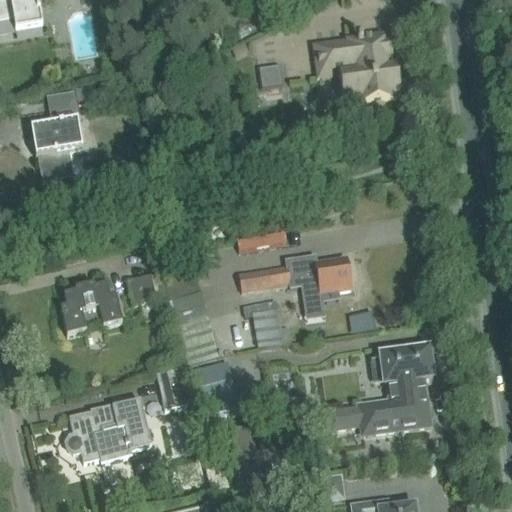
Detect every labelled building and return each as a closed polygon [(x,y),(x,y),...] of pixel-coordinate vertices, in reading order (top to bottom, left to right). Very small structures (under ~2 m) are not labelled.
[(42,31),(37,0),(0,0),(0,22),(13,21),(15,35),(35,32),(42,31)] [(388,72),(387,63),(392,62),(390,47),(385,48),(383,38),(346,43),(346,44),(313,49),(317,83),(339,80),(340,84),(342,96),(343,106),(359,104),(360,104),(361,110),(369,109),(370,113),(385,111),(385,107),(393,105),(392,99),(400,98),(396,70),(388,72)] [(262,93),(282,91),(280,70),(260,72),(262,93)] [(93,90),(75,93),(77,106),(95,103),(93,90)] [(35,133),(31,133),(35,162),(40,161),(44,185),(63,181),(71,180),(67,156),(82,154),(78,125),(76,116),(73,97),(49,101),(49,102),(52,120),(54,129),(35,133)] [(248,279),(239,280),(241,296),(289,289),(290,293),(301,291),(304,309),(323,306),(339,303),(338,296),(351,293),(347,270),(346,265),(346,263),(344,264),(340,264),(317,268),(316,265),(315,260),(311,261),(285,265),(287,273),(270,275),(248,279)] [(132,309),(157,303),(168,300),(164,286),(161,276),(151,279),(127,284),(132,309)] [(195,277),(164,286),(168,300),(169,306),(172,318),(174,318),(177,330),(188,369),(218,361),(195,277)] [(95,292),(94,289),(75,293),(76,297),(64,299),(67,311),(61,313),(67,341),(86,336),(85,333),(102,329),(103,332),(122,328),(116,300),(110,301),(107,289),(95,292)] [(284,349),(276,304),(243,310),(245,322),(253,320),(259,353),(284,349)] [(378,331),(373,306),(350,311),(355,335),(378,331)] [(394,358),(380,359),(381,362),(384,386),(384,389),(388,389),(389,393),(390,406),(390,407),(406,405),(405,398),(425,395),(424,384),(433,383),(429,353),(415,355),(415,353),(394,355),(394,358)] [(190,375),(196,399),(234,390),(227,366),(190,375)] [(165,414),(190,408),(182,373),(157,379),(165,414)] [(234,390),(196,399),(199,411),(237,401),(234,390)] [(359,413),(330,417),(332,434),(361,430),(363,430),(362,427),(373,425),(375,437),(430,430),(429,425),(431,423),(430,412),(427,411),(426,405),(425,397),(425,395),(405,398),(406,405),(390,407),(390,406),(359,410),(359,413)] [(241,404),(196,416),(200,430),(244,419),(241,404)] [(70,441),(66,447),(68,454),(74,458),(81,456),(84,468),(100,464),(101,469),(120,464),(132,461),(131,457),(151,452),(140,405),(112,412),(113,416),(97,420),(92,421),(91,417),(69,422),(70,427),(73,440),(70,441)] [(250,430),(225,435),(236,491),(251,488),(244,454),(254,452),(250,430)] [(220,452),(207,456),(209,467),(223,464),(220,452)] [(319,483),(307,484),(310,509),(322,508),(319,483)] [(350,511),(416,511),(416,510),(398,511),(390,511),(390,503),(350,507),(350,511)]
